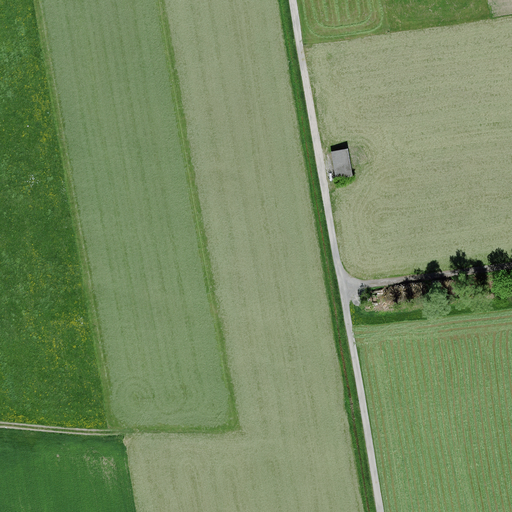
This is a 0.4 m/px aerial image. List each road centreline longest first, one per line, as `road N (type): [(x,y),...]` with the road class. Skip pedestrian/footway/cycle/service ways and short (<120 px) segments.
road 1 (track): [(296,0),(379,511)]
road 2 (track): [(343,299),(511,276)]
road 3 (track): [(0,421),(130,431)]
